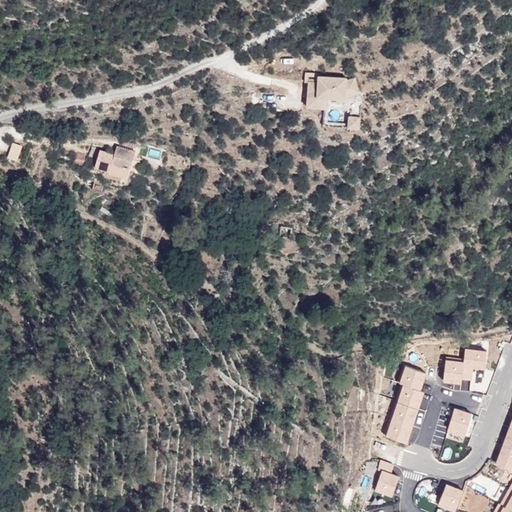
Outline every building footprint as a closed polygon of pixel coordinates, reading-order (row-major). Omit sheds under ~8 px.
[(319,73),(305,72),(305,82),(309,82),(318,83),(319,79),(333,79),(333,77),(319,76),(319,73)] [(318,83),(309,82),(308,96),(318,97),(317,99),(328,100),(328,97),(345,98),(346,98),(346,97),(359,92),(355,78),(347,80),(347,77),(333,77),(333,79),(319,79),(318,83)] [(318,97),(308,96),(307,107),(347,109),(348,99),(346,98),(345,98),(345,106),(328,105),(328,100),(317,99),(318,97)] [(360,116),(349,115),(348,127),(359,128),(360,116)] [(17,162),(22,146),(12,143),(7,159),(17,162)] [(136,152),(117,146),(109,173),(128,178),(136,152)] [(86,155),(76,153),(74,163),(83,165),(86,155)] [(174,163),(175,156),(167,155),(165,162),(174,163)] [(396,426),(397,407),(386,407),(386,426),(396,426)]
